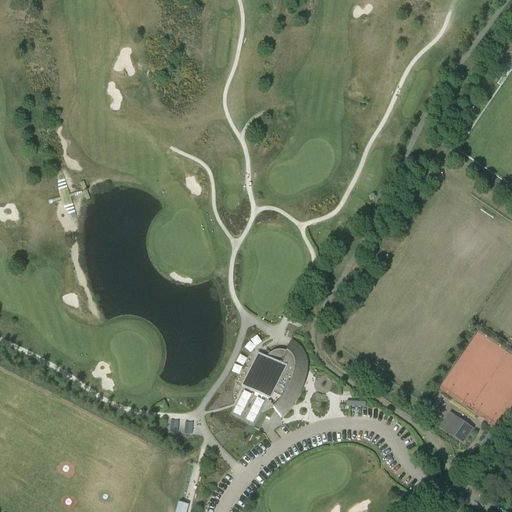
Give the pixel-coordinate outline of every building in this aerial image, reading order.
[(289,344),(285,351),(282,351),(280,350),(277,350),(275,351),(273,352),(271,352),(269,354),(265,358),(262,361),(260,364),(258,367),(256,370),(254,374),(252,378),(251,381),(250,385),(248,390),(248,391),(267,400),(266,403),(271,408),(274,411),(280,418),(285,413),(288,409),(291,405),(294,401),(297,397),(299,392),(302,385),(298,383),(300,375),(301,372),(302,369),(302,366),(302,364),(301,361),(301,358),(300,356),(299,354),(297,352),(296,350),(295,349),(294,348),(293,347),(291,345),(289,344)] [(231,385),(212,420),(248,440),(262,414),(270,418),(274,411),(271,408),(266,403),(267,400),(248,391),(248,390),(247,393),(231,385)] [(449,415),(440,428),(462,443),(471,430),(449,415)] [(295,416),(283,421),(287,430),(299,425),(295,416)] [(489,434),(481,446),(486,450),(490,444),(492,445),(493,446),(497,440),(496,439),(489,434)]
